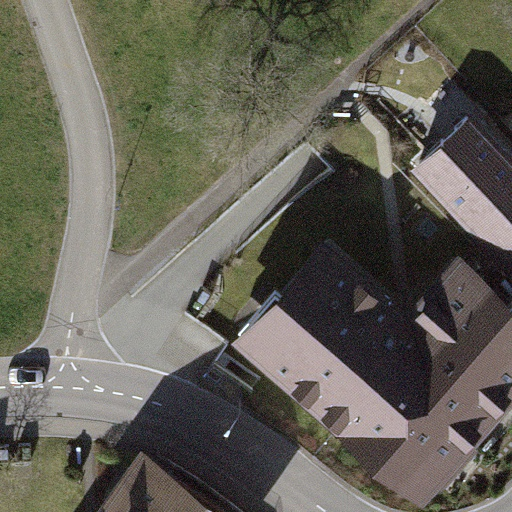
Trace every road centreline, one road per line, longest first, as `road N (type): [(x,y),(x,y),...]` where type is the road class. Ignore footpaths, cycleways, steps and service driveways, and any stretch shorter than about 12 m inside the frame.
road 1 (residential): [(65,389),(93,217),(87,124),(46,0)]
road 2 (tertiary): [(65,389),(182,407),(345,511)]
